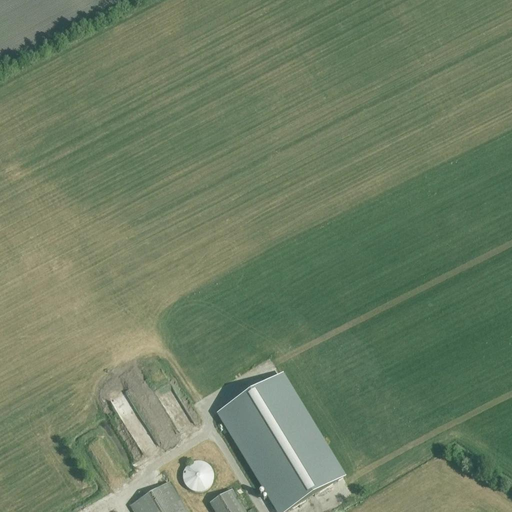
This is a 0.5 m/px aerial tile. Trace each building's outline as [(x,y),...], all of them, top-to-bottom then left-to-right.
[(175,362),(157,371),(178,414),(173,417),(151,371),(137,377),(140,383),(135,386),(137,391),(125,397),(142,433),(160,425),(167,441),(176,437),(179,443),(188,439),(185,433),(205,424),(175,362)] [(282,377),(220,415),(278,511),(291,511),(344,481),(282,377)] [(223,460),(241,478),(247,472),(229,454),(223,460)] [(167,465),(169,470),(178,466),(175,461),(167,465)] [(208,490),(209,489),(210,488),(211,487),(212,485),(212,484),(213,481),(213,479),(213,478),(213,475),(212,472),(211,470),(209,468),(207,466),(204,464),(201,463),(200,463),(198,463),(196,463),(195,463),(193,464),(192,464),(190,465),(189,466),(187,468),(186,469),(184,471),(183,473),(183,474),(183,476),(182,479),(182,480),(183,482),(183,484),(184,485),(185,487),(185,488),(186,489),(187,490),(189,491),(190,492),(191,493),(193,493),(194,494),(196,494),(198,494),(199,494),(201,494),(202,493),(204,493),(205,492),(206,491),(208,490)] [(136,483),(149,475),(143,465),(130,473),(136,483)] [(131,507),(133,511),(186,511),(170,484),(131,507)] [(214,511),(243,511),(232,492),(210,505),(214,511)]
